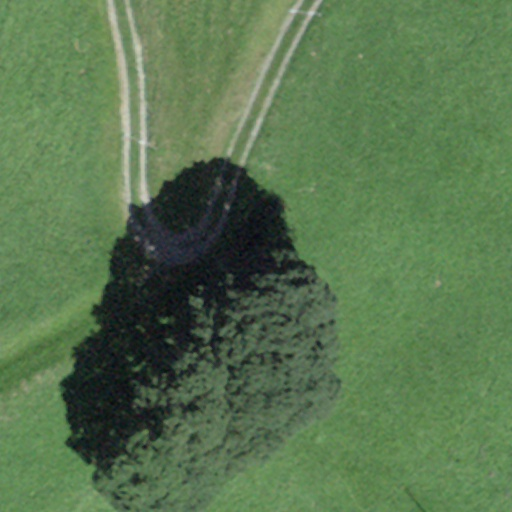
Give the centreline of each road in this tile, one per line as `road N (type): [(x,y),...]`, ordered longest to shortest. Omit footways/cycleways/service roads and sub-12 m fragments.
road 1 (track): [(117,0),(141,215),(149,238),(164,249),(202,239),(213,221),(269,76),(310,0)]
road 2 (track): [(164,249),(119,311),(0,374)]
